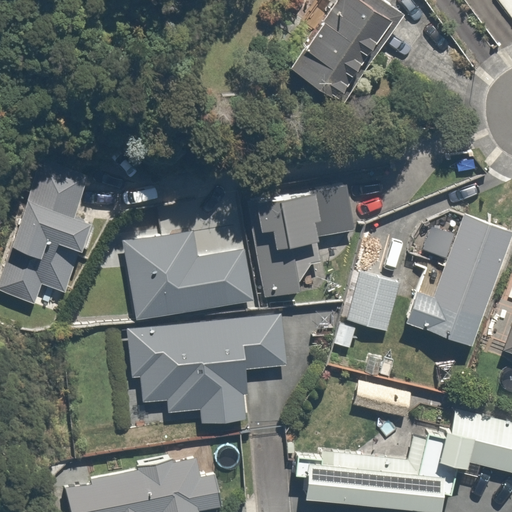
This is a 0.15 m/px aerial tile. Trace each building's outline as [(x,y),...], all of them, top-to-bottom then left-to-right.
[(375,0),(316,0),(279,64),(335,98),(389,8),(375,0)] [(0,290),(26,301),(32,284),(52,292),(83,216),(64,208),(78,173),(47,161),(31,199),(21,195),(2,241),(12,245),(0,274),(0,290)] [(313,259),(308,232),(345,226),(341,208),(336,175),(241,192),(247,224),(259,294),(291,289),(287,263),(313,259)] [(450,212),(424,293),(404,286),(394,318),(414,325),(467,342),(504,229),(450,212)] [(189,249),(186,227),(115,237),(125,314),(243,299),(236,243),(189,249)] [(398,276),(354,264),(340,316),(383,328),(398,276)] [(511,303),(494,347),(511,354),(511,303)] [(194,422),(241,418),(236,364),(279,361),(275,310),(122,323),(126,374),(134,373),(136,399),(159,397),(160,411),(193,408),(194,422)] [(430,458),(454,463),(457,454),(511,466),(511,417),(443,401),(430,458)] [(181,511),(180,508),(214,501),(204,451),(170,458),(169,449),(132,457),(134,465),(56,481),(62,511),(181,511)] [(435,477),(296,460),(292,491),(431,508),(435,477)]
